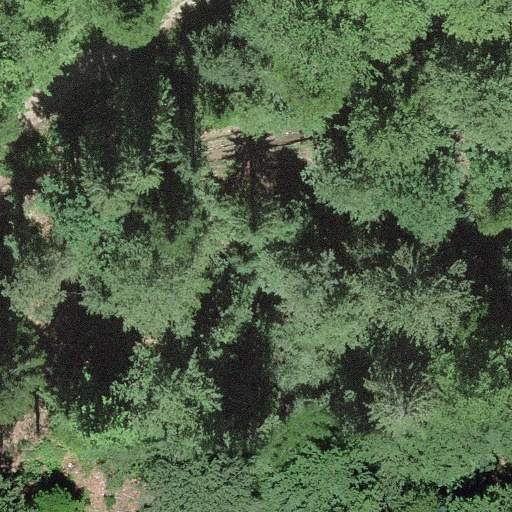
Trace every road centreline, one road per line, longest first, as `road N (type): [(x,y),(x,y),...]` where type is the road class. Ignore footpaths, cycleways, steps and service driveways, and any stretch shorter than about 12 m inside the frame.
road 1 (track): [(511,150),(379,121),(265,128),(0,200)]
road 2 (track): [(165,0),(0,121)]
